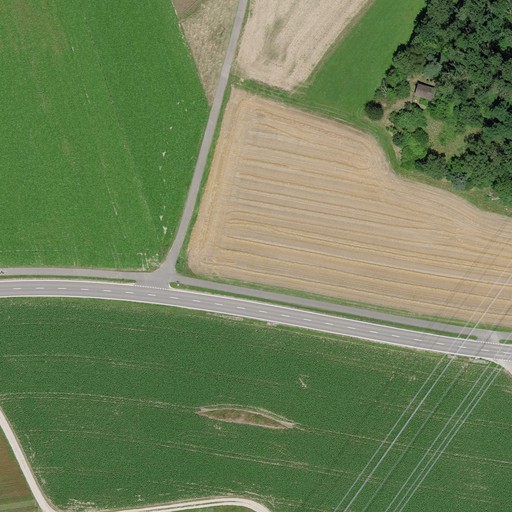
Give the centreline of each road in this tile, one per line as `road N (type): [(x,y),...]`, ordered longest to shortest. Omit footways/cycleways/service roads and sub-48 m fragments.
road 1 (track): [(0,273),(160,279),(511,338)]
road 2 (primary): [(0,289),(159,297),(511,355)]
road 3 (track): [(159,297),(242,0)]
